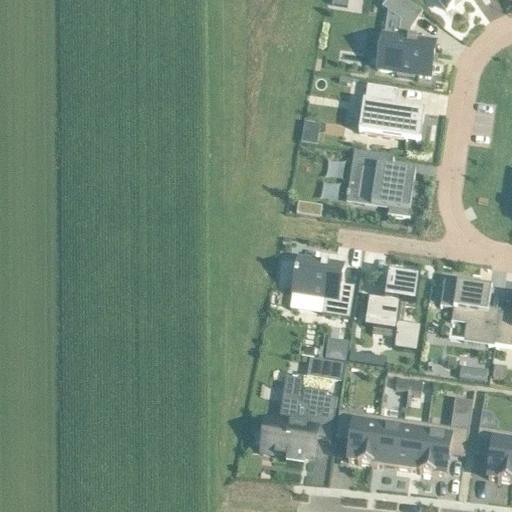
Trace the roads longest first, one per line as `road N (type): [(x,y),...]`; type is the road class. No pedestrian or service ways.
road 1 (residential): [(511,28),(491,37),(469,72),(449,202),(469,241)]
road 2 (residential): [(469,241),(444,251),(340,234)]
